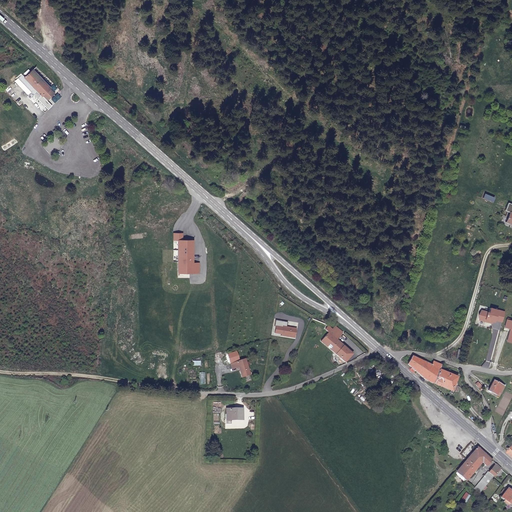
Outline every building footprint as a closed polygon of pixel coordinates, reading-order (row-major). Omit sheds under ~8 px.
[(49,87),(31,70),(24,77),(21,75),(17,79),(48,109),(52,105),(46,100),(54,93),(49,88),(49,87)] [(193,262),(192,241),(178,241),(178,272),(198,273),(198,262),(193,262)] [(344,333),(335,325),(328,333),(337,341),(344,333)] [(291,333),(295,333),(295,328),(282,326),(280,335),(291,336),(291,333)] [(337,341),(328,333),(320,341),(344,363),(351,354),(337,341)] [(247,357),(233,361),(234,365),(240,363),(243,375),(251,373),(247,357)] [(438,370),(441,365),(432,362),(430,365),(412,357),(406,363),(421,376),(428,383),(432,384),(437,374),(438,370)] [(456,377),(438,370),(437,374),(432,384),(450,391),(456,377)] [(496,383),(492,381),(487,390),(495,394),(498,389),(494,386),(496,383)] [(240,408),(227,408),(227,418),(241,418),(240,408)] [(491,461),(476,448),(471,454),(481,462),(487,467),(491,461)] [(481,462),(471,454),(462,464),(472,472),(481,462)] [(472,472),(462,464),(455,473),(464,481),(472,472)] [(489,481),(499,469),(495,465),(488,472),(484,477),(489,481)] [(481,481),(484,477),(488,472),(487,471),(479,480),(481,481)] [(485,485),(489,481),(484,477),(481,481),(485,485)] [(472,488),(474,489),(478,493),(482,489),(485,486),(485,485),(481,481),(479,480),(472,488)] [(511,499),(511,491),(508,488),(500,497),(508,504),(511,499)] [(471,496),(466,493),(460,502),(465,504),(471,496)]
